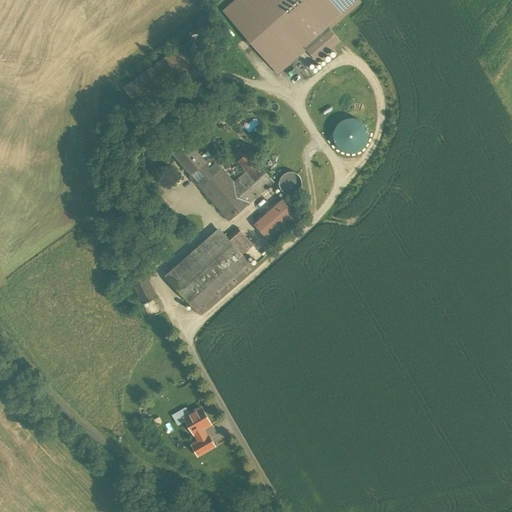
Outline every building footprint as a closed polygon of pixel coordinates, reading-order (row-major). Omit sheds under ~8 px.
[(355,0),(238,0),(227,10),(279,71),(306,47),(317,59),(339,41),(327,29),(358,2),(355,0)] [(205,58),(191,39),(125,88),(139,107),(205,58)] [(347,120),(344,120),(342,122),(339,124),(337,126),(336,129),(335,132),(335,135),(335,138),(336,141),(337,144),(339,146),(341,148),(344,150),(347,151),(350,151),(353,151),(356,150),(359,148),(361,146),(363,144),(365,141),(366,138),(366,135),(366,132),(365,129),(363,126),(362,124),(359,122),(356,121),(353,120),(350,119),(347,120)] [(274,182),(248,151),(238,160),(248,171),(234,183),(215,161),(210,166),(188,139),(173,152),(228,220),(274,182)] [(298,176),(294,173),(291,173),(286,174),(283,176),(282,178),(281,181),(281,186),(283,189),(285,191),(288,192),(291,192),(294,192),(298,189),(300,186),(300,182),(300,178),(298,176)] [(303,214),(287,197),(256,224),(272,242),(303,214)] [(239,229),(228,238),(242,253),(252,244),(239,229)] [(228,238),(220,230),(168,275),(201,313),(254,266),(242,253),(228,238)] [(157,295),(149,277),(134,284),(143,302),(157,295)] [(211,424),(200,406),(188,413),(184,415),(187,420),(193,433),(205,428),(211,424)] [(197,441),(192,444),(199,455),(215,446),(205,428),(193,433),(197,441)]
